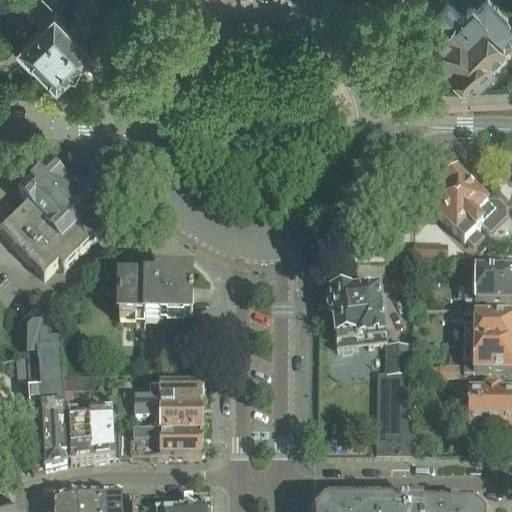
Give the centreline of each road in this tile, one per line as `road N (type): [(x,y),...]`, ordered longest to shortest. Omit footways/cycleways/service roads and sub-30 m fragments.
road 1 (residential): [(0,502),(80,481),(244,480)]
road 2 (residential): [(280,487),(280,251)]
road 3 (residential): [(280,487),(511,485)]
road 4 (residential): [(240,250),(244,480)]
road 5 (tertiary): [(280,251),(326,236),(358,209),(378,175),(386,131)]
road 6 (tertiary): [(144,127),(165,199),(190,227),(240,250)]
road 7 (tertiary): [(386,131),(381,97),(360,57),(329,29),(288,14)]
road 8 (tertiary): [(246,13),(203,28),(172,55),(155,82),(144,127)]
road 9 (tertiary): [(0,128),(144,127)]
road 10 (unclassified): [(386,131),(511,133)]
